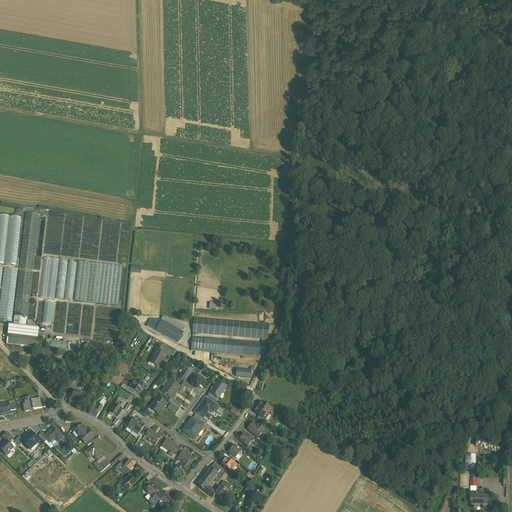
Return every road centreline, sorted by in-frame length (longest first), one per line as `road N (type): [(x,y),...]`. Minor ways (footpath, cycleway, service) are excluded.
road 1 (track): [(0,108),(292,160)]
road 2 (track): [(300,114),(284,301),(254,391)]
